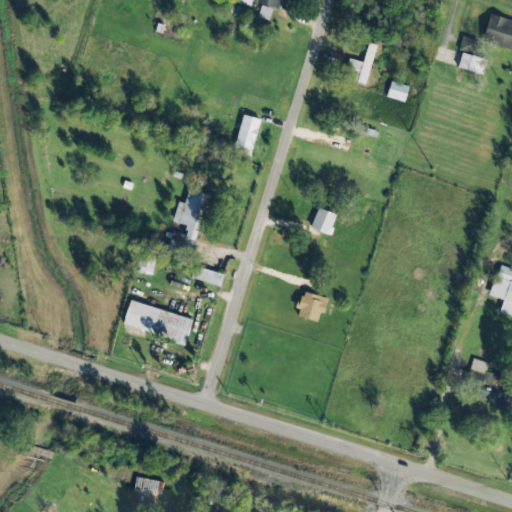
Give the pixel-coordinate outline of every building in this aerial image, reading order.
[(279,0),(258,0),(257,2),(277,9),(279,0)] [(257,17),(268,20),(272,9),(261,5),(257,17)] [(511,20),(489,13),(481,40),(511,49),(511,20)] [(458,50),(474,53),(477,39),(461,36),(458,50)] [(363,62),(348,59),(345,78),(367,82),(374,44),(367,43),(363,62)] [(487,60),(461,52),(457,67),(482,75),(487,60)] [(386,96),(404,102),(408,86),(391,81),(386,96)] [(234,146),(252,150),(260,119),(242,115),(234,146)] [(172,222),(187,225),(184,234),(172,231),(167,252),(191,258),(208,195),(188,189),(184,203),(177,202),(172,222)] [(310,228),(328,235),(336,215),(317,208),(310,228)] [(155,254),(139,253),(137,272),(153,274),(155,254)] [(511,281),(510,281),(511,275),(511,269),(498,265),(489,296),(503,300),(499,312),(511,316),(511,281)] [(220,285),(222,273),(193,267),(191,280),(220,285)] [(297,317),(317,321),(319,312),(324,314),(327,298),(301,292),(298,308),(299,309),(297,317)] [(122,325),(185,343),(192,319),(129,301),(122,325)] [(474,399),(496,405),(504,377),(485,372),(488,363),(472,359),(465,386),(477,389),(474,399)] [(163,481),(135,478),(134,491),(162,494),(163,481)]
